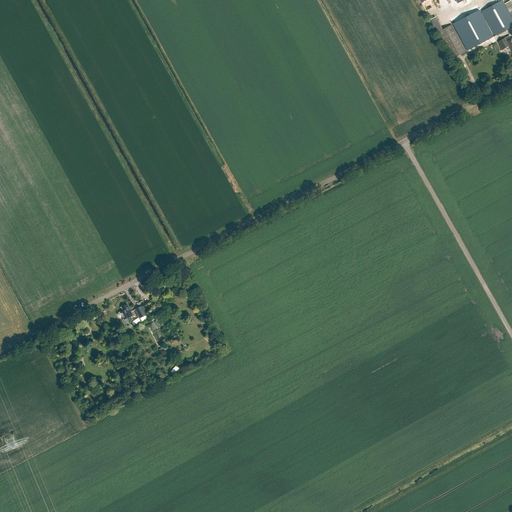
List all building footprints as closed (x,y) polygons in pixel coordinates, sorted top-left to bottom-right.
[(438,9),(433,0),(423,0),(430,13),(438,9)] [(511,18),(509,13),(504,4),(502,1),(481,13),(493,36),(498,34),(511,26),(511,18)] [(493,36),(481,13),(479,10),(466,18),(480,44),(494,37),(493,36)] [(443,29),(436,16),(430,19),(437,33),(438,32),(443,29)] [(480,44),(466,18),(453,25),(467,51),(480,44)] [(438,32),(453,59),(466,51),(452,25),(443,29),(438,32)] [(509,36),(503,39),(498,42),(503,50),(509,46),(511,50),(511,49),(511,50),(511,38),(511,39),(509,36)] [(165,288),(174,283),(171,277),(161,282),(165,288)] [(134,319),(132,316),(133,316),(128,304),(122,307),(123,311),(121,312),(127,326),(131,324),(129,321),(134,319)] [(135,309),(140,318),(147,314),(143,305),(135,309)] [(159,318),(170,313),(167,307),(156,313),(159,318)] [(160,353),(169,349),(167,345),(161,347),(162,348),(159,349),(160,353)]
